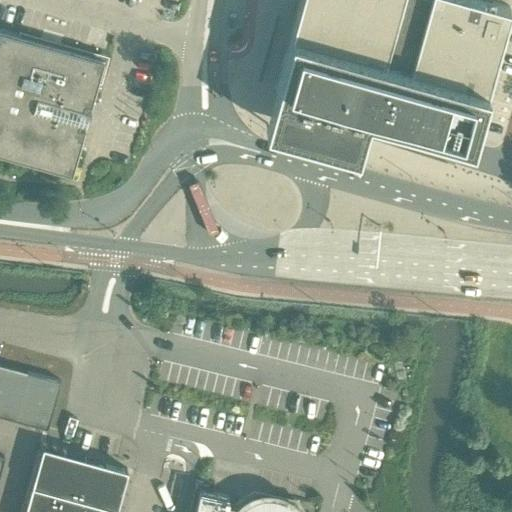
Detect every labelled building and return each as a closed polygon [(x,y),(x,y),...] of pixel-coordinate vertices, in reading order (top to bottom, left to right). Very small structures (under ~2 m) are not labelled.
[(299,0),(275,87),(264,125),(360,152),(367,127),(371,114),(472,143),(510,6),(487,0),(299,0)] [(0,152),(71,173),(99,76),(103,58),(0,28),(0,152)] [(0,414),(47,427),(60,380),(0,363),(0,414)] [(42,445),(23,511),(110,511),(112,506),(116,507),(127,468),(43,445),(42,445)] [(199,489),(194,511),(291,511),(289,509),(287,506),(285,504),(284,504),(280,501),(277,500),(274,498),(254,494),(237,505),(226,503),(228,495),(199,489)]
